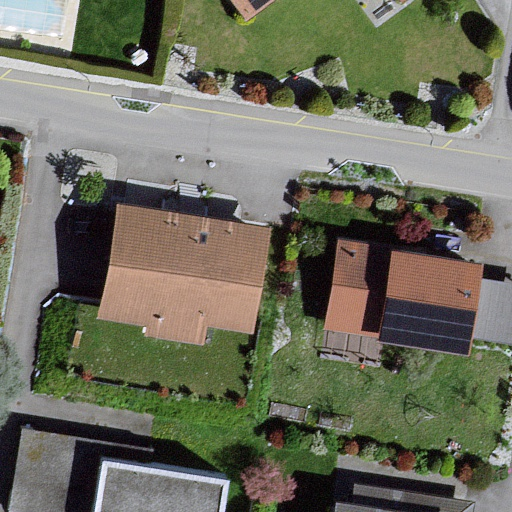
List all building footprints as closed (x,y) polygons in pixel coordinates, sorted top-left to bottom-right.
[(219,0),(238,25),(274,0),(388,0),(395,8),(405,0),(219,0)] [(262,230),(111,205),(96,325),(141,331),(144,342),(201,352),(207,335),(247,339),(262,230)] [(477,267),(334,247),(321,336),(464,360),(477,267)] [(91,511),(99,462),(142,469),(146,448),(20,429),(8,509),(29,511),(91,511)] [(142,469),(99,462),(91,511),(223,511),(228,481),(142,469)] [(474,511),(341,489),(336,511),(474,511)]
